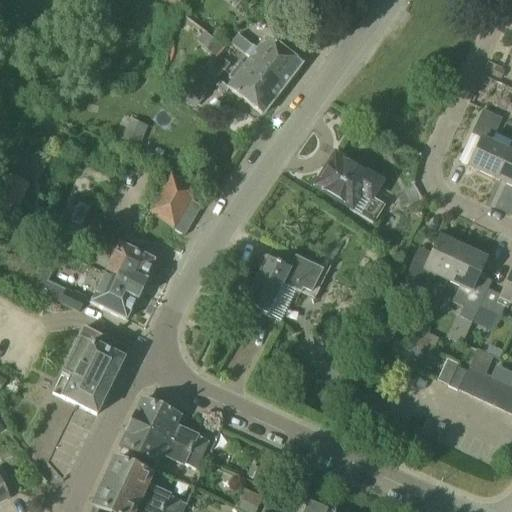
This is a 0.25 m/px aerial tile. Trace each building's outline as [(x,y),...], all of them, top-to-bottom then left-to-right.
[(271,76),(285,87),(302,65),(268,38),(258,51),(238,36),(231,45),(250,60),(251,60),(263,70),(256,79),(260,82),(264,76),(268,79),(271,76)] [(224,70),(205,57),(197,67),(196,66),(182,85),(187,89),(179,99),(195,110),(202,100),(216,81),(224,70)] [(263,115),(285,87),(271,76),(268,79),(264,76),(260,82),(256,79),(263,70),(251,60),(250,60),(245,66),(241,63),(229,78),(234,81),(228,88),(263,115)] [(497,69),(493,77),(501,81),(505,73),(497,69)] [(495,180),(508,152),(491,144),(502,120),(483,111),(471,136),(481,141),(469,167),(495,180)] [(124,140),(140,147),(148,127),(131,121),(124,140)] [(511,154),(508,152),(495,180),(511,187),(511,154)] [(378,228),(386,215),(382,212),(385,207),(371,198),(381,183),(336,155),(316,187),(351,209),(350,211),(378,228)] [(30,185),(12,177),(0,203),(0,205),(17,213),(30,185)] [(150,214),(173,228),(172,229),(185,236),(202,208),(190,200),(195,192),(172,178),(158,201),(150,214)] [(89,214),(81,230),(114,244),(121,229),(89,214)] [(436,276),(448,282),(463,249),(439,238),(429,261),(416,255),(400,290),(413,296),(414,294),(425,300),(436,276)] [(105,275),(140,292),(154,262),(118,246),(105,275)] [(463,249),(448,282),(461,288),(453,304),(465,310),(461,319),(472,325),(479,309),(488,291),(475,285),(486,260),(463,249)] [(328,274),(314,267),(296,258),(290,270),(267,258),(243,305),(255,311),(253,314),(261,318),(262,315),(280,323),(295,292),(300,295),(301,294),(315,301),(328,274)] [(511,272),(500,297),(488,291),(479,309),(501,319),(508,304),(511,305),(511,272)] [(126,321),(140,292),(105,275),(91,304),(126,321)] [(66,292),(65,292),(59,304),(60,304),(80,313),(85,302),(66,292)] [(68,361),(113,383),(124,360),(122,359),(127,350),(83,329),(68,361)] [(378,332),(373,341),(375,342),(381,345),(385,347),(389,338),(380,333),(378,332)] [(408,344),(416,348),(420,340),(412,336),(408,344)] [(420,340),(416,348),(417,348),(425,352),(429,344),(420,340)] [(477,351),(467,373),(468,373),(470,368),(481,373),(485,375),(493,359),(477,351)] [(97,415),(113,383),(68,361),(52,394),(97,415)] [(458,368),(449,387),(458,391),(467,373),(458,368)] [(470,397),(481,373),(470,368),(468,373),(467,373),(458,391),(470,397)] [(482,402),(493,379),(485,375),(481,373),(470,397),(482,402)] [(494,408),(504,384),(493,379),(482,402),(494,408)] [(505,413),(511,398),(511,387),(504,384),(494,408),(505,413)] [(336,401),(323,395),(318,404),(331,410),(336,401)] [(143,401),(132,424),(202,457),(209,443),(198,438),(198,437),(180,428),(174,439),(170,437),(179,418),(178,417),(143,401)] [(394,423),(390,430),(400,435),(403,428),(394,423)] [(202,457),(132,424),(121,447),(157,464),(165,447),(170,449),(165,459),(184,467),(185,466),(196,471),(202,457)] [(151,477),(115,460),(104,484),(165,511),(176,511),(181,503),(170,498),(170,496),(152,487),(146,498),(142,496),(147,486),(151,477)] [(259,468),(258,469),(253,480),(269,487),(274,476),(259,468)] [(0,504),(10,499),(0,481),(0,504)] [(165,511),(104,484),(94,507),(104,511),(134,511),(137,506),(142,508),(139,511),(165,511)] [(239,511),(256,511),(263,499),(243,490),(234,509),(239,511)] [(327,511),(308,503),(303,511),(327,511)]
